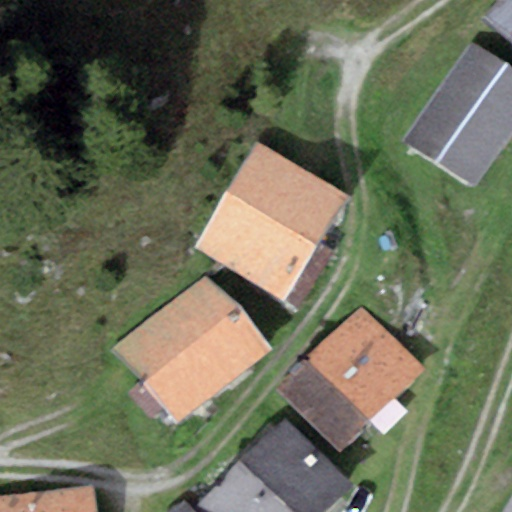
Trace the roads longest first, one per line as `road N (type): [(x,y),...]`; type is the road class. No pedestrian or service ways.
road 1 (track): [(448,0),(377,67),(362,146)]
road 2 (track): [(445,511),(511,364)]
